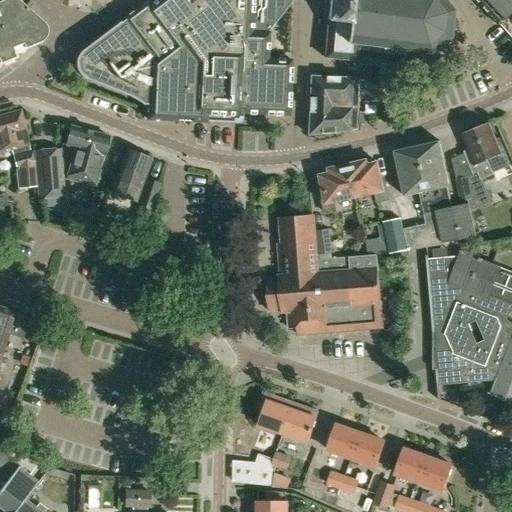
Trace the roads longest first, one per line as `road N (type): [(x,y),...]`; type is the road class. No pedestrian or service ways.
road 1 (residential): [(484,439),(355,387),(221,350)]
road 2 (residential): [(221,350),(0,285)]
road 3 (residential): [(231,159),(180,150),(13,91)]
road 4 (residential): [(511,91),(393,135),(298,155)]
road 5 (residential): [(221,350),(231,159)]
road 6 (residential): [(217,511),(221,350)]
road 7 (residential): [(300,0),(298,155)]
